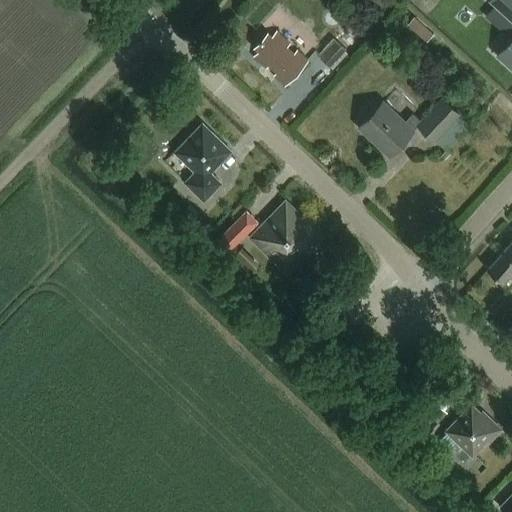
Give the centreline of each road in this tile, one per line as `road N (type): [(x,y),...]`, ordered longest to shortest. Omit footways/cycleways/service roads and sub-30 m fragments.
road 1 (unclassified): [(420,290),(383,241),(164,35)]
road 2 (unclassified): [(0,198),(164,35)]
road 3 (residential): [(420,290),(511,188)]
road 4 (unclassified): [(511,378),(420,290)]
